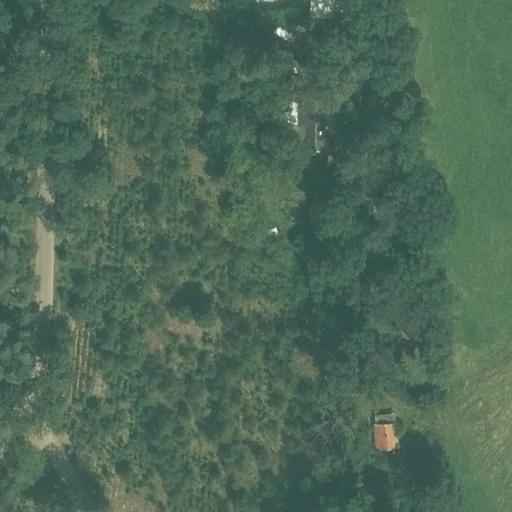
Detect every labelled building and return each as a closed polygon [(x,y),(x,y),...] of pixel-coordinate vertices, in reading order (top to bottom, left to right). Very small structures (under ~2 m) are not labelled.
[(358,0),(336,0),(336,17),(358,18),(358,0)] [(373,73),(359,62),(348,75),(363,86),(373,73)] [(307,92),(307,126),(307,149),(329,149),(328,132),(324,132),(324,111),(332,111),(332,92),(307,92)] [(277,227),(267,230),(272,244),(281,241),(277,227)] [(334,236),(325,250),(335,257),(344,243),(334,236)] [(375,414),(376,424),(373,424),(377,450),(401,447),(399,421),(396,421),(395,412),(375,414)]
